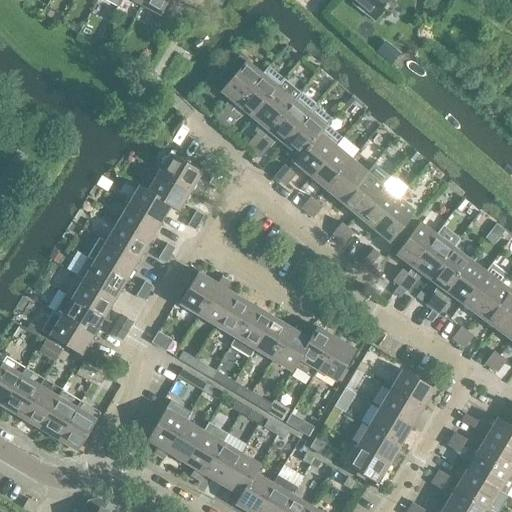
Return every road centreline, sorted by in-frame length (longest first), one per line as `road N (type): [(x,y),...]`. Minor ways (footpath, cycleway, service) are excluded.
road 1 (residential): [(389,511),(474,373),(367,306)]
road 2 (residential): [(109,468),(112,424),(140,374),(139,338),(201,243)]
road 3 (residential): [(367,306),(336,317),(201,243)]
road 4 (residential): [(367,306),(348,273),(247,180)]
road 5 (residential): [(109,468),(69,484),(0,446)]
